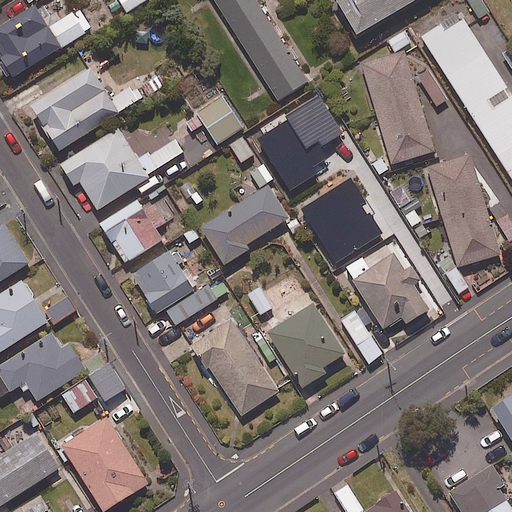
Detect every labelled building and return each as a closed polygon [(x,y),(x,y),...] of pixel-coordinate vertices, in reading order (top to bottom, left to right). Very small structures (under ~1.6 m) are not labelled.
[(145,0),(119,0),(126,11),(145,0)] [(307,82),(256,0),(214,0),(277,100),(307,82)] [(408,0),(332,0),(352,33),(408,0)] [(489,11),(481,0),(461,0),(475,20),(489,11)] [(48,26),(33,3),(0,24),(0,58),(13,78),(91,27),(77,7),(48,26)] [(511,95),(462,18),(444,29),(440,22),(420,35),(511,180),(511,95)] [(434,150),(403,50),(360,63),(390,163),(434,150)] [(109,98),(88,65),(28,105),(58,150),(138,98),(129,85),(109,98)] [(216,143),(242,127),(223,96),(195,114),(196,115),(186,121),(193,133),(184,138),(199,161),(219,148),(216,143)] [(138,161),(117,127),(59,162),(72,184),(79,180),(96,208),(147,177),(146,174),(182,151),(174,138),(138,161)] [(253,154),(242,137),(230,144),(240,161),(253,154)] [(499,253),(468,152),(426,166),(457,266),(499,253)] [(273,179),(263,163),(251,171),(260,186),(273,179)] [(412,199),(404,183),(391,191),(399,206),(412,199)] [(288,217),(267,184),(200,226),(223,263),(247,248),(245,244),(288,217)] [(154,202),(143,209),(136,198),(98,222),(125,264),(163,240),(157,230),(168,223),(154,202)] [(0,280),(28,262),(2,222),(0,223),(0,280)] [(421,278),(400,243),(366,263),(362,256),(343,267),(379,328),(401,315),(405,322),(428,308),(413,283),(421,278)] [(165,307),(198,287),(186,268),(182,270),(168,248),(131,272),(156,313),(165,307)] [(469,286),(449,257),(438,264),(459,293),(469,286)] [(0,349),(46,320),(20,279),(0,291),(0,349)] [(198,287),(165,307),(175,324),(229,291),(222,281),(202,294),(198,287)] [(272,307),(259,286),(248,294),(260,314),(272,307)] [(75,309),(66,295),(46,308),(56,322),(75,309)] [(344,352),(313,302),(267,330),(301,386),(327,371),(324,365),(344,352)] [(186,335),(241,415),(278,389),(224,309),(193,330),(186,335)] [(382,353),(354,310),(338,320),(366,363),(382,353)] [(60,347),(50,331),(0,362),(0,395),(0,396),(24,380),(37,399),(84,368),(67,342),(60,347)] [(59,394),(70,412),(106,390),(102,384),(116,376),(108,362),(89,373),(90,375),(59,394)] [(511,392),(490,406),(511,440),(511,392)] [(57,417),(48,402),(34,411),(44,425),(57,417)] [(147,482),(105,416),(60,444),(102,510),(147,482)] [(0,504),(58,467),(36,432),(0,454),(0,504)] [(177,472),(172,459),(154,465),(159,479),(177,472)] [(461,511),(511,511),(511,508),(498,487),(504,483),(491,464),(448,491),(461,511)] [(357,511),(362,509),(347,484),(334,492),(345,511),(357,511)] [(410,511),(396,489),(359,511),(410,511)] [(49,511),(41,499),(21,511),(49,511)]
